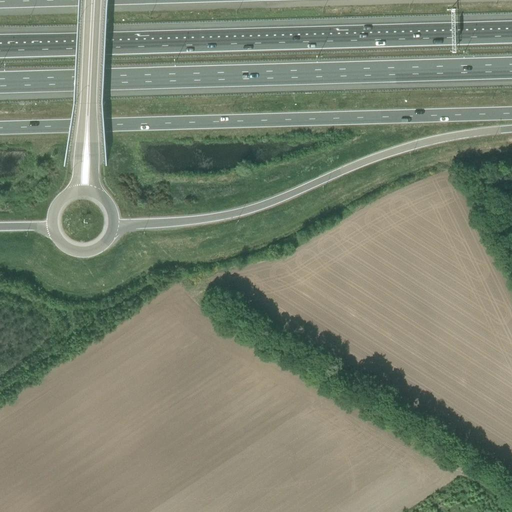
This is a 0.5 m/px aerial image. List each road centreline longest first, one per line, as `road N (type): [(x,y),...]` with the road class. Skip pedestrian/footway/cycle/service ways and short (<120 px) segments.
road 1 (trunk): [(0,129),(511,114)]
road 2 (motorway): [(511,37),(0,51)]
road 3 (motorway): [(0,84),(511,70)]
road 4 (trunk): [(111,231),(229,217),(432,141),(511,130)]
road 5 (tertiary): [(96,195),(97,0)]
road 6 (tertiary): [(87,0),(73,192)]
